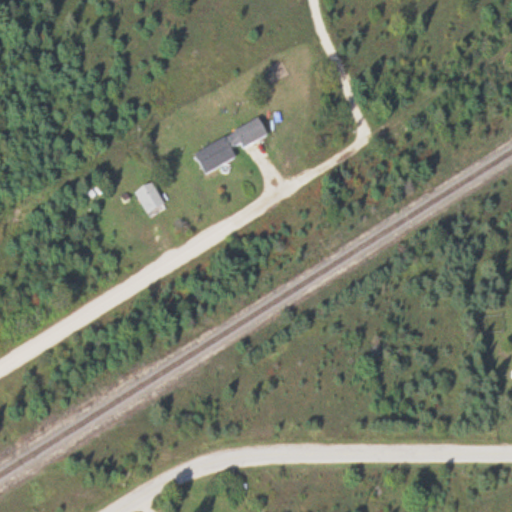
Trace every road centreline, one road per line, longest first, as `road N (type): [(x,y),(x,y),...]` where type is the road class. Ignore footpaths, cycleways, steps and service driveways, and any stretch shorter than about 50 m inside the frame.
road 1 (residential): [(116,511),(221,462),(511,454)]
road 2 (residential): [(0,367),(309,174)]
